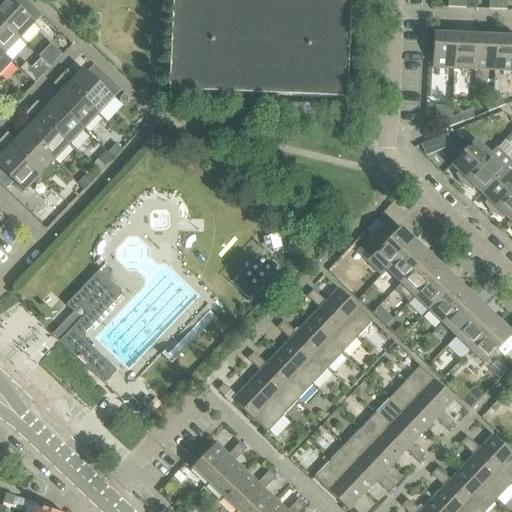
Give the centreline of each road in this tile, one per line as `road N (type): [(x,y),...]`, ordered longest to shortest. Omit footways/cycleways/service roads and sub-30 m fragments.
road 1 (residential): [(511,279),(394,171),(392,0)]
road 2 (tertiary): [(101,499),(0,402)]
